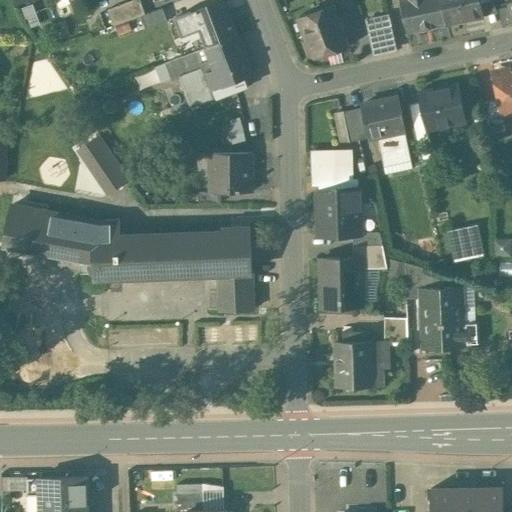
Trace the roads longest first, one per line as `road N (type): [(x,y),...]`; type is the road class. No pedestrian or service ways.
road 1 (residential): [(289,87),(298,435)]
road 2 (tertiary): [(298,435),(0,442)]
road 3 (residential): [(289,87),(511,41)]
road 4 (tertiary): [(511,431),(298,435)]
